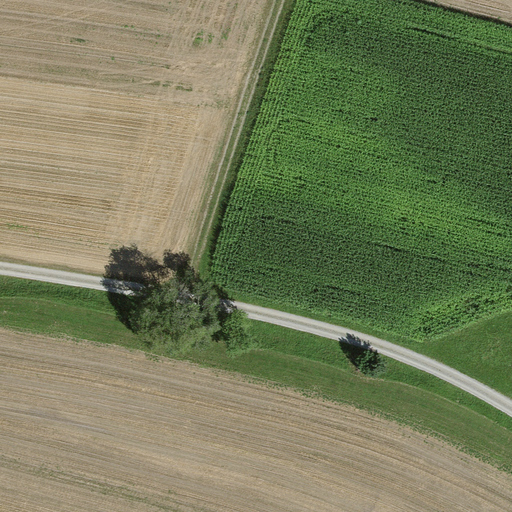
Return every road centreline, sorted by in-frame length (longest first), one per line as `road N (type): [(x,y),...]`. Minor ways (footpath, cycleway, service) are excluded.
road 1 (residential): [(0,269),(235,304),(354,333),(511,409)]
road 2 (track): [(279,0),(179,297)]
